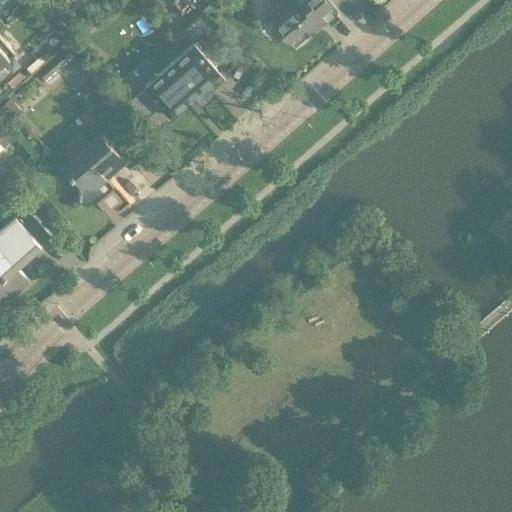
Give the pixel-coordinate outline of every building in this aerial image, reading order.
[(281,0),(285,4),(273,14),(297,42),(326,17),(331,23),(341,15),(328,0),(281,0)] [(18,6),(10,12),(13,15),(20,9),(18,6)] [(1,33),(7,28),(4,24),(0,27),(0,79),(9,72),(0,61),(15,49),(1,33)] [(147,85),(131,99),(152,124),(168,109),(169,110),(192,90),(199,98),(224,77),(193,41),(146,83),(147,85)] [(45,80),(73,55),(68,49),(40,74),(45,80)] [(9,98),(0,106),(12,120),(21,112),(9,98)] [(0,119),(0,142),(4,147),(15,137),(0,119)] [(99,132),(90,140),(82,130),(64,146),(63,164),(79,182),(87,175),(95,184),(105,175),(107,177),(125,161),(99,132)] [(0,228),(0,298),(4,303),(30,279),(9,256),(26,240),(32,235),(15,215),(9,221),(0,228)]
